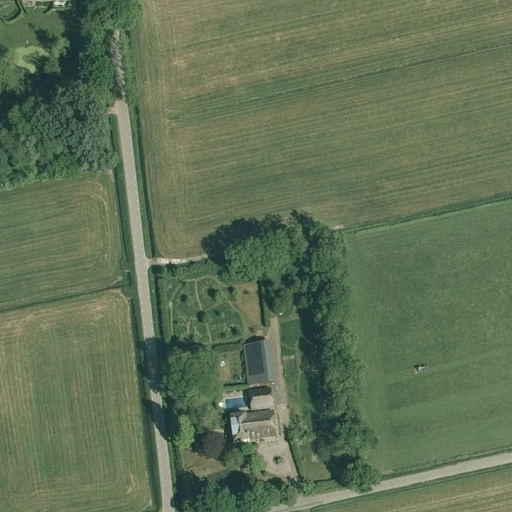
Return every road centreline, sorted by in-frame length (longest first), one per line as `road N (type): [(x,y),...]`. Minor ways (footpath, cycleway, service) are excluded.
road 1 (tertiary): [(172,511),(111,0)]
road 2 (unclassified): [(272,511),(511,458)]
